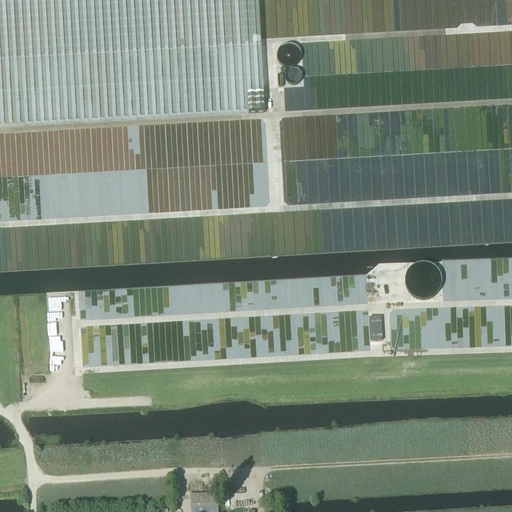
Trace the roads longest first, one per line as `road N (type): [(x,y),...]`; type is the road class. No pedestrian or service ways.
road 1 (track): [(0,407),(151,399),(198,382),(511,370)]
road 2 (track): [(0,132),(511,102)]
road 3 (track): [(511,455),(31,480)]
road 4 (track): [(266,43),(274,210),(511,196)]
road 5 (track): [(274,210),(0,225)]
road 6 (track): [(511,29),(266,43)]
